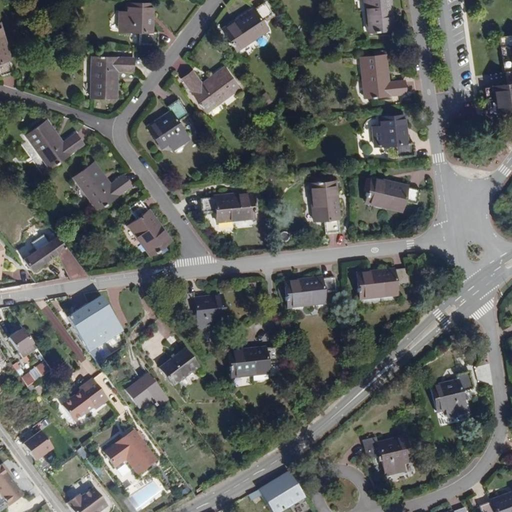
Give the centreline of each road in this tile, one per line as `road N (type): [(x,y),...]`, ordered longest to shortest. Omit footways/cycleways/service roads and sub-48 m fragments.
road 1 (residential): [(395,511),(461,488),(488,460),(501,394),(481,292)]
road 2 (residential): [(199,269),(411,246),(463,221)]
road 3 (residential): [(418,0),(439,158),(463,221)]
road 4 (tertiary): [(191,511),(306,441),(357,395)]
road 5 (residential): [(0,299),(199,269)]
road 6 (residential): [(119,128),(191,242),(199,269)]
road 7 (tertiary): [(473,282),(357,395)]
road 8 (tertiary): [(357,395),(481,292)]
road 9 (residential): [(215,0),(119,128)]
road 10 (unknown): [(124,409),(38,291)]
road 11 (residential): [(119,128),(0,93)]
